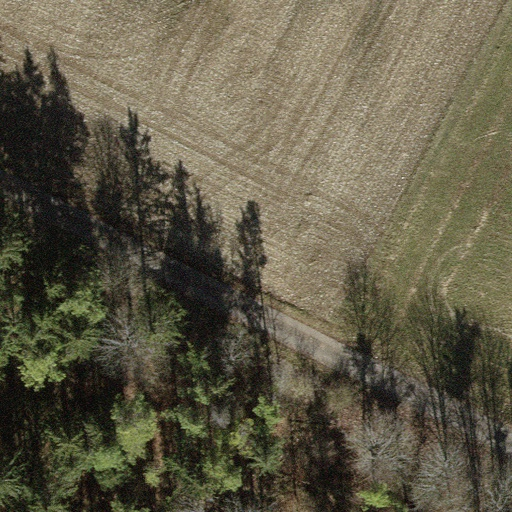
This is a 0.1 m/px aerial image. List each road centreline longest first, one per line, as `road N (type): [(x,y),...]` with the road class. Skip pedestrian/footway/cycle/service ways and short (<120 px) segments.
road 1 (track): [(0,207),(511,461)]
road 2 (track): [(336,374),(511,63)]
